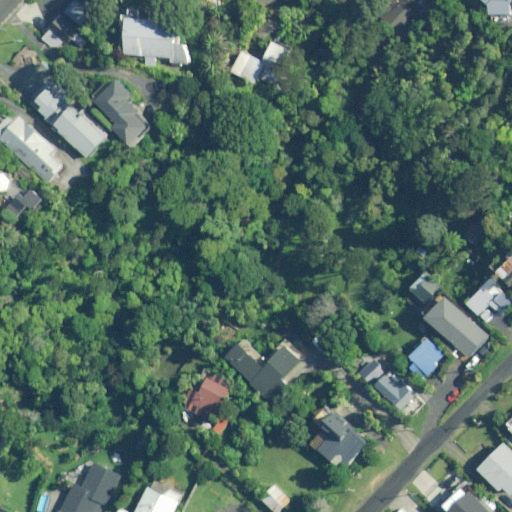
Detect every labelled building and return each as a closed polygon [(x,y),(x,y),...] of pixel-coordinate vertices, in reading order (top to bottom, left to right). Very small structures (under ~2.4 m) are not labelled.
[(419,6),(412,0),(401,0),(381,23),(393,34),(419,6)] [(511,0),(487,0),(491,4),(491,15),(511,14),(511,0)] [(77,33),(59,14),(49,24),(67,42),(77,33)] [(182,18),(129,14),(127,53),(150,55),(150,65),(159,65),(160,56),(175,57),(175,62),(192,63),(193,43),(180,42),(182,18)] [(295,51),(273,41),(264,60),(240,48),(229,70),(256,83),(259,78),(277,87),(295,51)] [(137,96),(122,80),(99,100),(120,124),(116,127),(132,145),(153,126),(130,102),(137,96)] [(75,98),(70,103),(52,122),(91,158),(114,134),(75,98)] [(58,147),(24,116),(18,122),(12,116),(0,129),(0,135),(51,182),(65,166),(52,154),(58,147)] [(30,194),(25,190),(8,214),(19,223),(31,206),(38,211),(50,194),(37,185),(30,194)] [(490,231),(478,220),(464,234),(476,246),(490,231)] [(511,255),(499,271),(511,282),(511,255)] [(444,286),(428,271),(413,288),(429,303),(444,286)] [(469,302),(490,323),(499,314),(490,306),(493,303),(505,315),(511,308),(511,298),(492,279),(469,302)] [(489,336),(448,297),(429,317),(470,357),(489,336)] [(448,356),(430,339),(408,363),(426,379),(448,356)] [(265,368),(240,343),(227,356),(277,404),(292,388),(283,379),(301,361),(286,346),(265,368)] [(381,350),(375,357),(362,372),(404,409),(417,395),(395,374),(400,368),(381,350)] [(237,386),(210,375),(194,413),(221,424),(237,386)] [(372,442),(336,409),(323,424),(340,438),(326,453),(346,471),(372,442)] [(482,469),(504,490),(506,488),(511,493),(511,447),(507,443),(482,469)] [(102,511),(120,475),(91,461),(80,485),(74,482),(60,511),(102,511)] [(282,511),(294,500),(277,484),(264,498),(278,511),(282,511)] [(470,495),(462,486),(442,505),(448,511),(494,511),(474,491),(470,495)] [(168,495),(151,487),(138,511),(130,511),(122,508),(119,511),(176,511),(185,494),(172,487),(168,495)]
